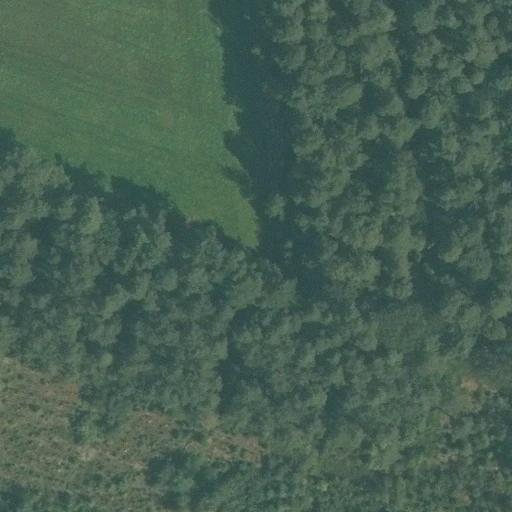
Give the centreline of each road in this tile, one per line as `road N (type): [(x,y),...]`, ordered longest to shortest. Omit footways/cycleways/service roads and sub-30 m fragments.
road 1 (track): [(255,0),(279,282)]
road 2 (track): [(511,363),(279,282)]
